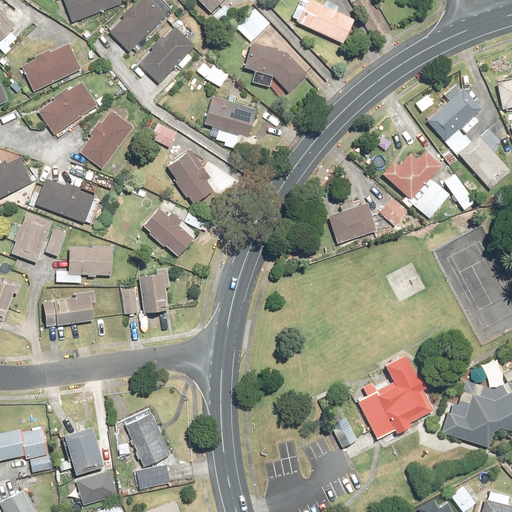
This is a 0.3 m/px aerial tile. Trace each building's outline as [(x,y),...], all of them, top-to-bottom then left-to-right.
[(64,0),(73,23),(123,4),(121,0),(64,0)] [(125,18),(110,32),(130,52),(168,16),(152,0),(143,0),(137,6),(134,4),(123,16),(125,18)] [(224,0),(194,0),(195,1),(196,0),(200,0),(212,12),(224,0)] [(315,0),(308,0),(298,20),(337,40),(349,17),(315,0)] [(231,11),(223,3),(208,18),(216,26),(231,11)] [(0,7),(0,48),(6,54),(11,49),(10,47),(18,38),(11,31),(17,26),(0,7)] [(269,24),(253,8),(235,27),(251,42),(269,24)] [(161,83),(196,46),(174,26),(165,36),(164,34),(152,47),(154,48),(139,64),(161,83)] [(77,38),(72,43),(84,55),(89,50),(77,38)] [(320,41),(311,49),(324,62),(332,55),(320,41)] [(246,68),(273,75),(288,92),(309,74),(289,52),(253,42),(246,68)] [(22,66),(34,92),(82,69),(70,43),(52,52),(51,49),(35,56),(36,59),(22,66)] [(511,77),(498,80),(504,105),(511,103),(511,77)] [(0,105),(10,101),(0,79),(0,105)] [(56,100),(39,111),(55,134),(99,105),(83,81),(70,90),(68,87),(54,97),(56,100)] [(456,93),(428,122),(448,141),(476,111),(456,93)] [(258,110),(214,96),(205,123),(250,137),(258,110)] [(92,136),(80,152),(103,170),(135,127),(112,110),(102,122),(100,121),(89,134),(92,136)] [(176,132),(155,123),(148,139),(169,148),(176,132)] [(478,135),(459,152),(487,185),(506,169),(478,135)] [(392,158),(381,169),(408,194),(436,165),(420,149),(412,158),(406,152),(396,162),(392,158)] [(193,150),(169,167),(194,204),(215,190),(208,180),(212,178),(193,150)] [(0,198),(33,182),(21,156),(6,163),(4,159),(0,161),(0,198)] [(46,178),(36,205),(86,223),(96,197),(81,191),(82,188),(67,182),(65,186),(46,178)] [(435,179),(416,203),(431,215),(450,191),(435,179)] [(401,206),(390,197),(377,214),(388,223),(401,206)] [(327,215),(337,241),(374,227),(365,201),(327,215)] [(161,208),(145,226),(152,232),(149,234),(164,248),(166,245),(179,256),(195,239),(180,225),(184,221),(173,212),(170,216),(161,208)] [(12,254),(38,264),(54,221),(28,212),(23,225),(21,224),(14,241),(17,242),(12,254)] [(53,227),(44,252),(59,257),(68,233),(53,227)] [(57,270),(56,282),(82,283),(82,274),(88,275),(88,277),(96,277),(96,275),(113,275),(114,247),(94,246),(94,248),(70,247),(69,271),(57,270)] [(139,275),(144,312),(170,309),(167,287),(171,286),(168,267),(156,268),(157,273),(139,275)] [(0,279),(0,331),(15,293),(19,294),(23,284),(5,278),(4,281),(0,279)] [(136,287),(122,289),(125,313),(139,311),(136,287)] [(97,302),(96,291),(75,293),(76,298),(44,302),(47,327),(96,321),(94,303),(97,302)] [(433,411),(401,355),(381,367),(389,381),(355,400),(378,441),(433,411)] [(511,363),(502,367),(511,389),(496,398),(474,391),(466,412),(447,404),(437,432),(481,449),(488,432),(508,435),(511,434),(511,363)] [(172,454),(151,407),(115,423),(119,457),(136,450),(144,466),(172,454)] [(348,421),(332,428),(340,448),(356,441),(348,421)] [(94,425),(65,433),(77,474),(106,465),(94,425)] [(23,428),(0,432),(0,459),(26,454),(26,458),(50,453),(45,428),(23,432),(23,428)] [(50,455),(30,459),(32,472),(53,467),(50,455)] [(167,464),(136,470),(139,488),(170,482),(167,464)] [(76,478),(83,503),(117,494),(110,469),(76,478)] [(463,486),(449,496),(460,511),(462,511),(475,503),(463,486)] [(38,511),(26,488),(0,501),(5,511),(38,511)] [(511,511),(511,503),(485,495),(480,511),(511,511)] [(179,511),(175,499),(145,510),(145,511),(179,511)] [(418,511),(452,511),(448,501),(438,506),(435,499),(420,506),(422,510),(418,511)] [(123,511),(120,503),(100,509),(101,511),(123,511)]
